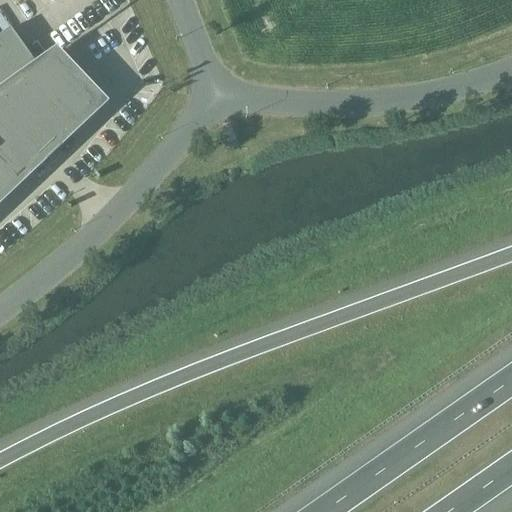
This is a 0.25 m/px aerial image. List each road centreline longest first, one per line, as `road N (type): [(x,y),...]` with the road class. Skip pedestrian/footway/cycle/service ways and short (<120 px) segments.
road 1 (motorway): [(511,254),(214,364),(0,461)]
road 2 (unclassified): [(0,310),(109,218),(215,91)]
road 3 (unclassified): [(215,91),(359,103),(425,95),(511,70)]
road 4 (motorway): [(511,380),(323,511)]
